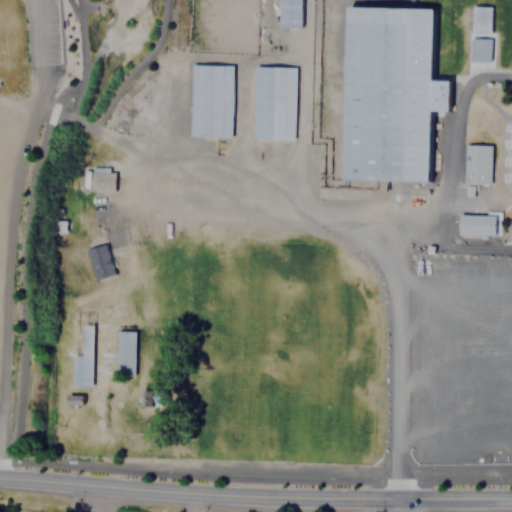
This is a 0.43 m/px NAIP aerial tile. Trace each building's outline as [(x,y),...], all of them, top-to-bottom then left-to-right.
[(276,0),(299,0),(299,27),(276,26),(276,0)] [(470,5),(489,6),(488,33),(469,33),(470,5)] [(430,111),(428,181),(341,179),(346,6),(433,8),(431,80),(447,80),(446,112),(430,111)] [(470,62),(491,63),(492,39),(471,39),(470,62)] [(254,65),(293,66),(291,139),(251,138),(254,65)] [(190,66),(230,67),(228,138),(188,136),(190,66)] [(463,145),(489,145),(488,183),(462,182),(463,145)] [(89,191),(89,171),(114,172),(113,191),(89,191)] [(458,235),(497,235),(497,215),(458,215),(458,235)] [(94,279),(84,250),(102,244),(111,273),(94,279)] [(194,259),(195,247),(173,247),(173,258),(194,259)] [(114,330),(133,331),(132,376),(113,375),(114,330)]
